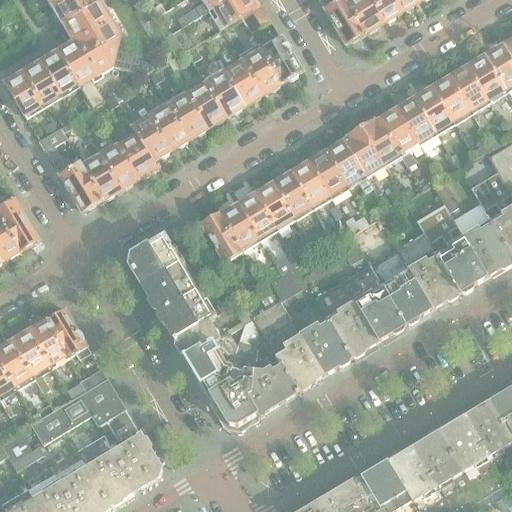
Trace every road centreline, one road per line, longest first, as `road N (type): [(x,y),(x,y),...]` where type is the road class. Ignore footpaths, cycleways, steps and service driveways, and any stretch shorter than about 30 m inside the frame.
road 1 (residential): [(511,297),(209,478)]
road 2 (residential): [(346,93),(77,256)]
road 3 (residential): [(270,511),(511,365)]
road 4 (residential): [(209,478),(77,256)]
road 5 (residential): [(504,0),(346,93)]
road 6 (residential): [(77,256),(0,129)]
